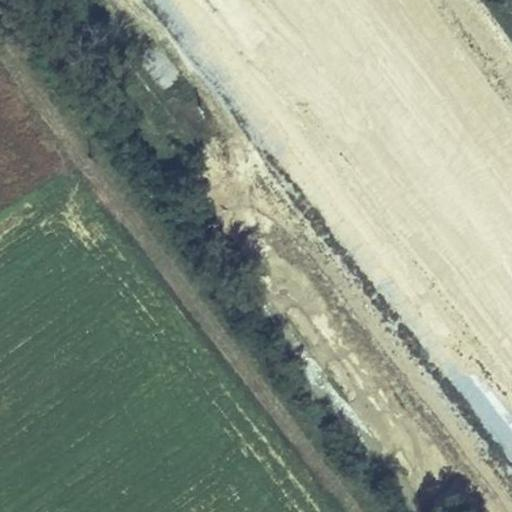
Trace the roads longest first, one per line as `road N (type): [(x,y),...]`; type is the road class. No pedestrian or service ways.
road 1 (track): [(352,511),(0,53)]
road 2 (motorway): [(259,0),(511,340)]
road 3 (motorway): [(511,194),(361,0)]
